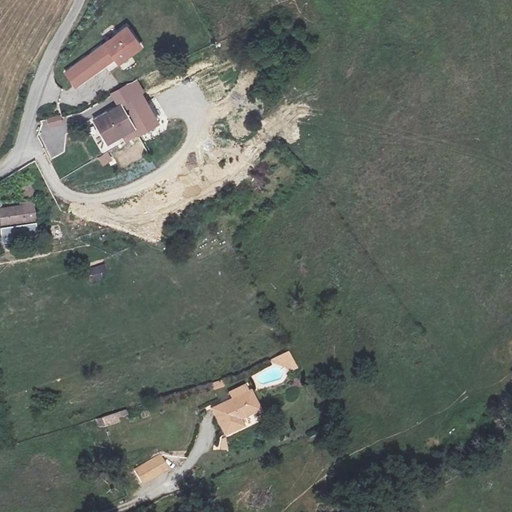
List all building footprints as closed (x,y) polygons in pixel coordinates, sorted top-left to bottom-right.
[(97,49),(104,60),(105,62),(115,56),(120,62),(141,46),(129,28),(97,49)] [(104,60),(97,49),(89,54),(96,65),(104,60)] [(93,73),(85,59),(63,73),(71,87),(93,73)] [(103,151),(134,135),(128,123),(142,117),(134,99),(89,121),(103,151)] [(49,128),(64,124),(61,115),(46,119),(49,128)] [(148,129),(142,117),(128,123),(134,135),(148,129)] [(23,197),(32,196),(32,183),(23,184),(23,197)] [(0,207),(0,223),(24,220),(24,223),(0,227),(0,233),(1,241),(34,235),(32,222),(34,222),(30,200),(20,202),(21,204),(0,207)] [(51,227),(53,237),(61,235),(59,225),(51,227)] [(89,268),(92,280),(108,275),(105,263),(89,268)] [(285,375),(298,368),(288,351),(276,358),(285,375)] [(230,400),(211,408),(220,428),(256,413),(245,387),(228,394),(230,400)] [(99,428),(129,419),(126,410),(96,420),(99,428)] [(218,438),(220,451),(227,450),(225,437),(218,438)]
